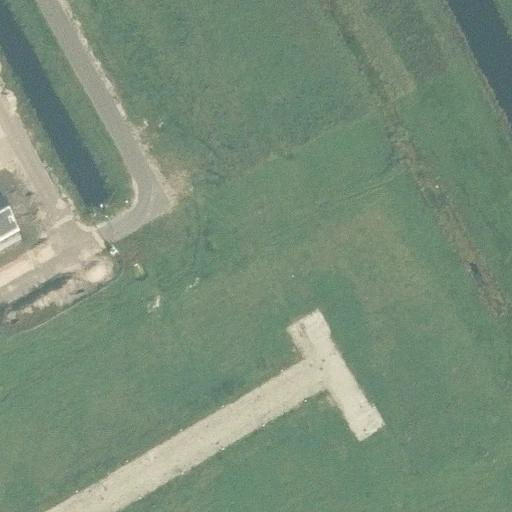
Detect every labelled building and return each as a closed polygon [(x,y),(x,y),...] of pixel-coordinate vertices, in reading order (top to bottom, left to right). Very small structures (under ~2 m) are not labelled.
[(113,0),(124,0),(130,11),(150,0),(95,0),(100,8),(113,0)] [(168,20),(124,44),(140,73),(147,70),(153,82),(173,71),(166,59),(184,49),(168,20)] [(222,64),(156,101),(182,149),(231,122),(215,94),(233,84),(222,64)] [(5,203),(0,205),(0,255),(0,256),(21,245),(7,219),(12,216),(5,203)] [(371,210),(324,237),(339,262),(386,234),(371,210)] [(408,272),(361,299),(376,324),(422,296),(408,272)] [(323,278),(306,288),(319,310),(336,300),(323,278)] [(249,282),(225,296),(248,335),(272,321),(249,282)] [(336,300),(319,310),(332,333),(349,323),(336,300)] [(198,312),(175,326),(198,364),(221,351),(198,312)] [(443,330),(396,358),(410,383),(457,355),(443,330)] [(293,340),(271,353),(281,370),(303,357),(293,340)] [(146,343),(122,357),(145,396),(169,382),(146,343)] [(102,369),(61,393),(75,416),(115,392),(102,369)] [(241,370),(219,383),(229,400),(252,387),(241,370)] [(330,392),(319,398),(329,416),(340,409),(330,392)] [(392,395),(375,405),(388,427),(405,417),(392,395)] [(483,398),(436,426),(450,451),(497,423),(483,398)] [(190,400),(168,414),(178,431),(200,418),(190,400)] [(43,403),(19,418),(42,456),(66,442),(43,403)] [(405,417),(388,427),(401,450),(418,440),(405,417)] [(0,431),(0,459),(12,452),(0,431)] [(138,431),(116,444),(126,461),(149,448),(138,431)] [(258,434),(247,441),(257,458),(268,452),(258,434)] [(247,441),(236,448),(246,465),(257,458),(247,441)] [(87,461),(65,475),(75,492),(97,478),(87,461)] [(344,461),(323,474),(345,511),(346,511),(374,496),(356,466),(350,470),(344,461)] [(345,511),(323,474),(294,491),(306,511),(345,511)] [(175,484),(164,490),(174,508),(185,501),(175,484)] [(164,490),(152,497),(161,511),(166,511),(174,508),(164,490)] [(35,492),(13,505),(17,511),(40,511),(46,509),(35,492)]
